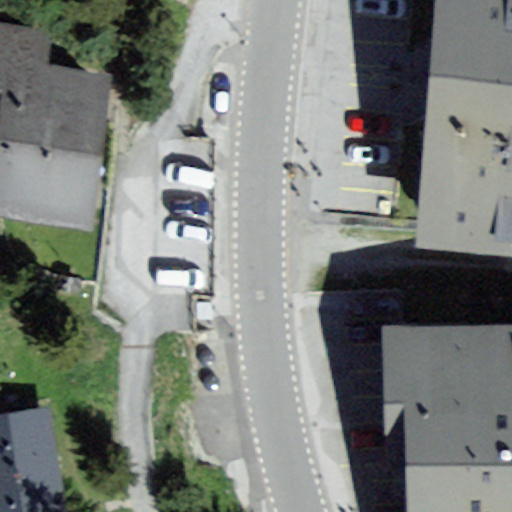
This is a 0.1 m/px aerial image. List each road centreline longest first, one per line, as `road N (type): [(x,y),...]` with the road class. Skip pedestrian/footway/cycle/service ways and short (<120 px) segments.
road 1 (residential): [(303,511),(275,412),(257,286),(258,141),(276,0)]
road 2 (track): [(511,268),(257,261)]
